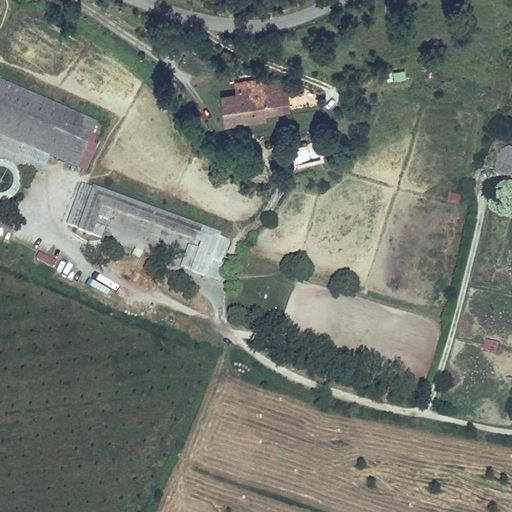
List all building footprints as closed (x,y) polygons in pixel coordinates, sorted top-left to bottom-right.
[(393,81),(405,79),(404,71),(392,72),(393,81)] [(264,117),(289,113),(285,81),(268,84),(268,79),(232,84),(234,95),(238,126),(246,125),(245,119),(264,117)] [(105,126),(0,82),(0,158),(42,176),(49,160),(84,175),(105,126)] [(238,126),(234,95),(219,97),(224,128),(238,126)] [(265,123),(264,117),(245,119),(246,125),(265,123)] [(511,148),(509,148),(501,152),(495,173),(511,177),(511,148)] [(0,203),(6,203),(13,199),(18,194),(21,187),(21,179),(18,172),(14,167),(7,163),(0,161),(0,203)] [(511,177),(495,173),(493,179),(511,184),(511,177)] [(216,231),(81,184),(66,227),(76,231),(76,233),(101,242),(105,230),(96,226),(98,219),(107,222),(111,213),(101,210),(104,202),(199,235),(196,243),(200,244),(198,250),(190,273),(217,283),(222,271),(219,270),(221,264),(216,263),(224,239),(214,236),(216,231)] [(447,193),(446,204),(459,205),(460,194),(447,193)] [(199,235),(104,202),(101,210),(111,213),(196,243),(199,235)] [(229,241),(224,239),(216,263),(221,264),(229,241)] [(179,269),(190,273),(198,250),(187,247),(179,269)] [(51,271),(55,260),(38,254),(34,264),(51,271)] [(62,282),(68,272),(62,269),(56,278),(62,282)] [(94,272),(90,278),(113,294),(117,288),(94,272)]
